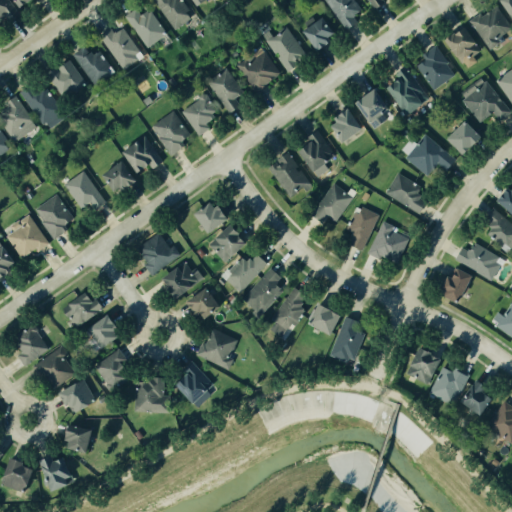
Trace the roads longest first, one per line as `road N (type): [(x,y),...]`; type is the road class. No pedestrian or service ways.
road 1 (residential): [(439,0),(0,315)]
road 2 (residential): [(511,359),(462,326),(320,259),(243,188),(222,156)]
road 3 (residential): [(408,303),(445,225),(511,147)]
road 4 (residential): [(176,337),(165,315),(141,321),(139,339),(151,351),(164,351),(176,337)]
